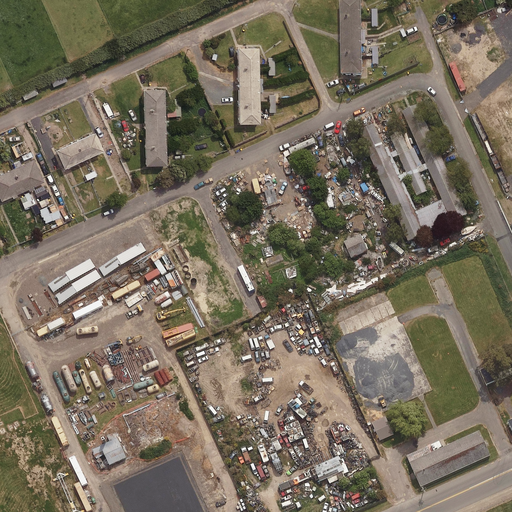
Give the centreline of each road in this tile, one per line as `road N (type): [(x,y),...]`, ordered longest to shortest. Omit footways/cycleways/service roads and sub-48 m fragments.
road 1 (unclassified): [(0,270),(415,81),(439,92),(511,251)]
road 2 (residential): [(0,123),(276,0)]
